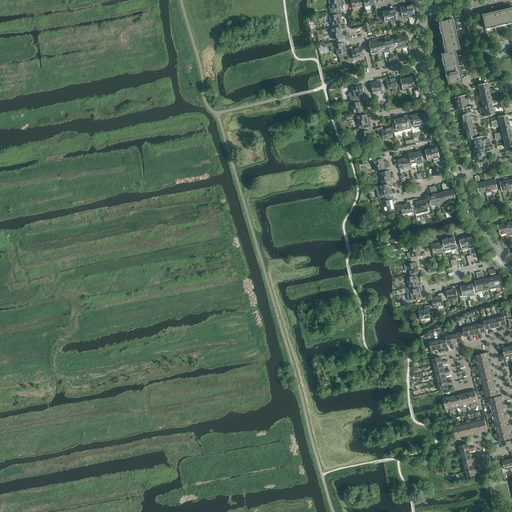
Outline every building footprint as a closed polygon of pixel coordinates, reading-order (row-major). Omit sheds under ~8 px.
[(332,10),(333,12),(341,10),(340,8),(342,7),(340,0),(329,0),(332,10)] [(346,0),(348,5),(351,5),(352,8),(362,6),(360,0),(346,0)] [(409,6),(406,7),(408,16),(414,15),(414,13),(417,12),(414,3),(409,4),(409,6)] [(402,6),(397,7),(399,17),(402,16),(402,18),(408,16),(406,7),(402,8),(402,6)] [(391,21),(390,21),(391,23),(400,20),(399,17),(397,7),(391,8),(392,10),(388,11),(391,21)] [(511,9),(484,16),(483,15),(487,29),(486,28),(511,21),(511,9)] [(341,10),(333,12),(334,15),(329,16),(332,26),(342,24),(340,16),(342,16),(341,10)] [(385,22),(390,21),(391,21),(388,11),(385,12),(384,10),(379,11),(381,21),(384,20),(385,22)] [(438,22),(438,23),(440,22),(447,53),(441,54),(442,54),(443,59),(442,59),(448,85),(463,81),(461,82),(454,51),(460,50),(460,49),(458,50),(451,20),(452,19),(438,22)] [(372,31),(372,29),(371,26),(369,27),(368,22),(364,23),(366,32),(372,31)] [(337,38),(338,41),(345,39),(344,34),(342,34),(340,27),(330,29),(333,39),(337,38)] [(401,33),(399,34),(402,48),(408,47),(406,36),(402,37),(401,33)] [(397,38),(393,39),(396,48),(395,48),(396,50),(402,48),(399,34),(396,34),(397,38)] [(381,42),(383,51),(384,53),(389,52),(388,51),(390,51),(389,49),(386,36),(384,37),(385,41),(381,42)] [(389,36),(386,36),(389,49),(395,48),(396,48),(393,39),(390,40),(389,36)] [(345,39),(338,41),(338,44),(334,45),(336,55),(346,53),(345,45),(347,45),(345,39)] [(377,52),(374,39),(371,40),(372,44),(369,45),(371,54),(377,52)] [(377,39),(374,39),(377,52),(383,51),(381,42),(378,43),(377,39)] [(361,51),(360,47),(353,49),(353,47),(350,47),(353,59),(366,56),(364,50),(361,51)] [(410,78),(406,79),(408,88),(414,86),(414,85),(417,84),(415,74),(409,76),(410,78)] [(387,77),(382,78),(384,86),(387,85),(388,90),(398,87),(395,77),(388,79),(387,77)] [(408,88),(406,79),(402,79),(402,77),(397,79),(399,89),(402,88),(402,89),(408,88)] [(384,86),(382,78),(377,80),(377,82),(370,83),(372,93),(382,91),(381,87),(384,86)] [(350,97),(351,101),(362,98),(362,95),(363,95),(362,88),(364,87),(363,85),(360,85),(359,82),(352,84),(353,87),(351,87),(352,92),(350,93),(348,95),(350,97)] [(479,88),(480,91),(488,89),(487,83),(474,86),(475,89),(479,88)] [(476,96),(477,99),(490,96),(488,89),(480,91),(480,95),(476,96)] [(454,104),(456,104),(469,101),(468,98),(464,99),(463,95),(453,98),(454,104)] [(482,100),(482,104),(491,102),(490,96),(477,99),(478,101),(482,100)] [(362,98),(351,101),(351,104),(353,114),(363,111),(361,104),(363,104),(362,98)] [(457,110),(460,110),(461,109),(466,108),(465,104),(470,103),(469,101),(456,104),(457,110)] [(479,108),(480,111),(493,108),(491,102),(482,104),(483,107),(479,108)] [(460,110),(461,115),(462,115),(471,113),(470,110),(475,109),(474,106),(466,108),(461,109),(460,110)] [(493,108),(480,111),(480,113),(484,113),(485,116),(494,114),(493,108)] [(421,114),(417,115),(420,124),(426,122),(425,121),(428,120),(426,110),(421,112),(421,114)] [(413,113),(408,115),(410,124),(413,124),(414,128),(420,127),(420,124),(417,115),(414,115),(413,113)] [(461,115),(462,122),(476,119),(475,116),(472,117),(471,113),(462,115),(461,115)] [(363,126),(364,128),(371,127),(370,121),(368,122),(366,114),(356,117),(358,127),(363,126)] [(404,118),(400,119),(402,128),(403,131),(411,129),(410,124),(408,115),(403,116),(404,118)] [(496,122),(497,124),(509,121),(507,115),(498,117),(499,121),(496,122)] [(402,128),(400,119),(396,120),(396,117),(390,119),(394,133),(403,131),(402,128)] [(462,122),(464,128),(474,125),(473,121),(476,121),(476,119),(462,122)] [(500,125),(501,129),(510,127),(509,121),(497,124),(497,126),(500,125)] [(464,128),(465,134),(479,131),(478,129),(475,129),(474,125),(464,128)] [(371,127),(364,128),(359,129),(362,142),(372,140),(370,132),(372,132),(371,127)] [(377,128),(379,136),(380,140),(383,140),(393,137),(390,127),(383,129),(383,127),(377,128)] [(499,134),(500,136),(511,133),(510,127),(501,129),(502,133),(499,134)] [(467,140),(469,140),(472,139),(477,138),(476,134),(479,133),(479,131),(465,134),(467,140)] [(503,137),(504,141),(511,139),(511,135),(511,133),(500,136),(500,138),(503,137)] [(471,146),(485,142),(484,140),(482,141),(481,137),(477,138),(472,139),(469,140),(471,146)] [(511,139),(504,141),(505,145),(502,146),(503,148),(511,146),(511,139)] [(471,146),(473,152),(484,149),(483,145),(485,144),(485,142),(471,146)] [(433,158),(430,147),(428,148),(428,150),(425,150),(425,154),(423,155),(425,160),(427,159),(427,160),(433,158)] [(430,147),(433,158),(434,162),(442,160),(439,149),(437,150),(437,148),(433,149),(432,147),(430,147)] [(484,149),(473,152),(475,161),(482,159),(482,156),(488,155),(487,152),(484,153),(484,149)] [(416,150),(414,151),(416,162),(417,164),(423,163),(423,162),(425,162),(425,160),(423,155),(421,155),(420,152),(416,152),(416,150)] [(416,162),(414,151),(412,151),(412,153),(406,155),(408,164),(410,163),(410,164),(416,162)] [(408,164),(406,155),(404,155),(404,158),(394,160),(395,166),(398,165),(399,169),(409,167),(408,164)] [(379,170),(380,173),(387,171),(386,165),(384,166),(382,159),(372,161),(375,171),(379,170)] [(386,182),(387,184),(388,184),(394,183),(393,177),(391,178),(389,170),(387,171),(380,173),(379,173),(381,183),(386,182)] [(487,182),(483,183),(486,192),(492,191),(489,178),(487,179),(487,182)] [(491,178),(489,178),(492,191),(498,189),(496,180),(492,181),(491,178)] [(509,190),(506,178),(504,179),(504,181),(500,182),(502,192),(509,190)] [(486,192),(483,183),(479,184),(479,181),(476,181),(479,193),(486,192)] [(385,195),(386,198),(393,196),(392,191),(390,191),(388,184),(387,184),(378,186),(381,196),(385,195)] [(444,192),(440,193),(443,204),(449,203),(449,200),(446,188),(444,189),(444,192)] [(448,188),(446,188),(449,200),(455,199),(453,190),(449,191),(448,188)] [(437,205),(434,191),(431,192),(432,195),(428,196),(431,207),(437,205)] [(436,191),(434,191),(437,205),(437,206),(443,204),(440,193),(436,194),(436,191)] [(393,196),(386,198),(386,201),(382,202),(384,212),(394,209),(392,202),(394,201),(393,196)] [(417,198),(412,200),(414,207),(416,206),(417,211),(427,209),(425,199),(418,200),(417,198)] [(414,207),(412,200),(406,201),(407,203),(400,205),(402,215),(415,212),(414,207)] [(507,233),(504,220),(501,221),(502,225),(498,226),(500,234),(507,233)] [(450,235),(448,236),(451,250),(457,249),(457,245),(459,245),(457,239),(455,240),(454,236),(451,237),(450,235)] [(463,238),(457,239),(459,245),(461,244),(462,251),(468,249),(468,247),(465,235),(463,236),(463,238)] [(467,235),(465,235),(468,247),(468,249),(477,247),(474,237),(472,238),(472,236),(468,237),(467,235)] [(446,238),(440,240),(442,249),(442,248),(445,248),(445,251),(451,250),(448,236),(446,236),(446,238)] [(442,249),(440,240),(438,240),(438,242),(428,245),(429,251),(432,250),(433,254),(437,253),(438,255),(444,254),(442,248),(442,249)] [(410,258),(411,260),(419,259),(418,256),(422,255),(420,248),(422,247),(421,245),(409,247),(411,253),(407,253),(408,258),(410,258)] [(410,274),(418,272),(420,272),(418,264),(420,264),(419,259),(411,260),(412,263),(404,265),(406,271),(409,270),(410,274)] [(407,278),(409,288),(413,287),(413,286),(419,285),(417,278),(419,277),(418,272),(410,274),(411,277),(407,278)] [(495,273),(493,274),(496,288),(503,287),(500,275),(496,276),(495,273)] [(492,277),(488,278),(490,287),(490,289),(496,288),(493,274),(491,274),(492,277)] [(483,276),(481,277),(483,289),(490,287),(488,278),(483,279),(483,276)] [(479,280),(475,281),(477,290),(483,289),(481,277),(479,277),(479,280)] [(467,285),(469,295),(470,297),(476,295),(475,293),(478,292),(477,290),(475,281),(470,282),(471,284),(467,285)] [(463,296),(469,295),(467,285),(463,286),(463,284),(458,285),(460,296),(463,295),(463,296)] [(413,287),(409,288),(411,294),(408,295),(409,301),(422,298),(420,291),(422,290),(421,285),(419,285),(413,286),(413,287)] [(446,292),(443,293),(445,300),(448,299),(448,300),(458,298),(455,286),(453,286),(453,288),(446,290),(446,292)] [(445,300),(443,293),(438,294),(439,296),(431,298),(434,308),(444,305),(442,301),(445,300)] [(432,312),(430,305),(425,306),(425,308),(418,310),(420,320),(430,318),(429,313),(432,312)] [(478,324),(473,325),(475,334),(479,333),(480,336),(482,335),(482,333),(480,333),(478,324)] [(469,336),(469,338),(472,338),(471,335),(470,335),(468,327),(462,328),(464,337),(469,336)] [(461,332),(456,334),(458,342),(462,341),(462,344),(465,344),(464,341),(463,341),(461,332)] [(445,336),(445,338),(446,338),(447,345),(451,344),(452,347),(454,346),(454,343),(453,344),(450,335),(445,336)] [(510,356),(508,347),(504,348),(504,345),(501,346),(502,349),(503,348),(505,357),(510,356)] [(489,355),(489,352),(487,353),(474,356),(475,359),(472,360),(473,364),(476,363),(477,366),(491,363),(491,361),(489,361),(488,355),(489,355)] [(434,364),(435,370),(444,367),(443,364),(445,363),(445,360),(442,361),(442,362),(434,364)] [(492,365),(491,363),(477,366),(478,370),(475,370),(476,374),(479,373),(479,377),(494,373),(493,371),(492,371),(490,366),(492,365)] [(436,375),(437,380),(446,378),(445,374),(448,373),(447,371),(444,372),(445,373),(436,375)] [(494,376),(494,373),(479,377),(480,380),(477,381),(478,385),(481,384),(482,387),(496,384),(496,382),(494,382),(493,376),(494,376)] [(447,383),(438,385),(440,391),(449,389),(448,385),(450,384),(450,381),(447,382),(447,383)] [(497,386),(496,384),(482,387),(483,391),(480,391),(481,395),(484,394),(484,398),(497,395),(499,394),(498,392),(497,392),(495,387),(497,386)] [(466,391),(464,392),(467,406),(471,405),(471,408),(475,407),(475,404),(478,403),(475,391),(475,389),(472,390),(473,391),(467,393),(466,391)] [(456,393),(453,394),(457,408),(460,408),(461,410),(465,410),(464,407),(467,406),(464,392),(462,392),(462,394),(456,395),(456,393)] [(445,396),(443,396),(443,398),(446,411),(450,410),(450,413),(454,412),(453,409),(457,408),(453,394),(451,394),(452,396),(446,398),(445,396)] [(503,398),(502,396),(500,396),(488,399),(489,402),(486,403),(487,407),(490,406),(490,409),(505,406),(504,404),(502,404),(501,398),(503,398)] [(505,408),(505,406),(490,409),(491,413),(488,414),(489,417),(492,417),(493,420),(507,417),(507,414),(505,415),(504,409),(505,408)] [(474,420),(477,435),(480,434),(479,433),(485,431),(486,433),(488,432),(488,431),(485,418),(481,419),(480,416),(477,417),(477,420),(474,420)] [(508,419),(507,417),(493,420),(494,423),(491,424),(492,428),(495,427),(495,431),(510,427),(509,425),(507,425),(506,419),(508,419)] [(463,423),(467,438),(469,437),(469,435),(475,434),(475,436),(477,435),(474,420),(471,421),(470,418),(466,419),(467,422),(463,423)] [(460,424),(459,421),(456,422),(456,425),(453,426),(456,438),(456,440),(459,439),(458,438),(464,436),(465,438),(467,438),(463,423),(460,424)] [(510,429),(510,427),(495,431),(496,434),(493,435),(494,438),(497,438),(498,441),(511,438),(510,438),(511,437),(511,436),(511,435),(510,436),(509,430),(510,429)] [(461,451),(462,456),(471,454),(470,450),(472,450),(472,447),(469,448),(469,449),(461,451)] [(463,461),(464,467),(473,465),(472,461),(475,460),(474,458),(472,458),(472,459),(463,461)] [(510,468),(508,459),(504,460),(503,458),(501,458),(502,461),(503,461),(505,469),(510,468)] [(474,470),(466,472),(467,477),(476,475),(475,471),(477,471),(477,468),(474,469),(474,470)]
